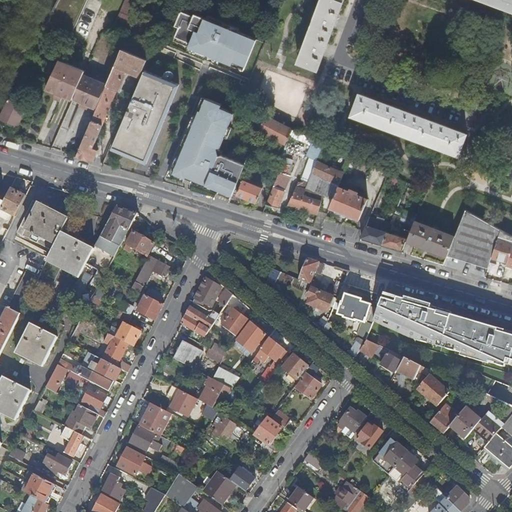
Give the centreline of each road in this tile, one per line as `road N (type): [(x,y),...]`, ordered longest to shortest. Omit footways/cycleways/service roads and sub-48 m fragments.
road 1 (secondary): [(211,214),(511,307)]
road 2 (residential): [(203,252),(68,511)]
road 3 (secondary): [(0,153),(211,214)]
road 4 (residential): [(359,0),(341,49),(351,77),(469,119)]
road 5 (residential): [(351,378),(203,252)]
road 6 (residential): [(496,493),(351,378)]
road 7 (residential): [(251,511),(351,378)]
